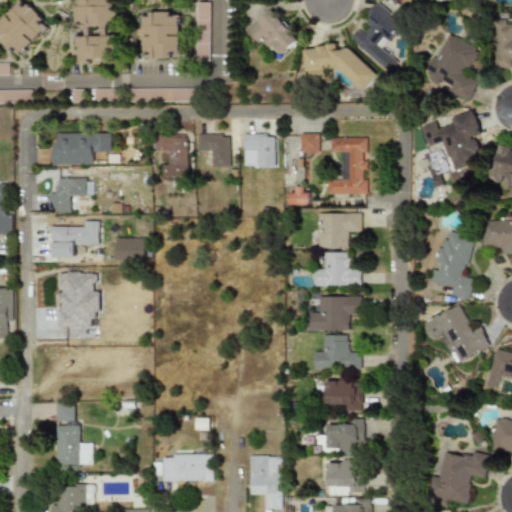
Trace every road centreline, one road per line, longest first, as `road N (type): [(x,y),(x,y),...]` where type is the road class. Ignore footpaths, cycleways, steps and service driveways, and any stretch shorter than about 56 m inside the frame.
road 1 (residential): [(404,511),(407,116)]
road 2 (residential): [(24,511),(30,117)]
road 3 (residential): [(30,117),(407,116)]
